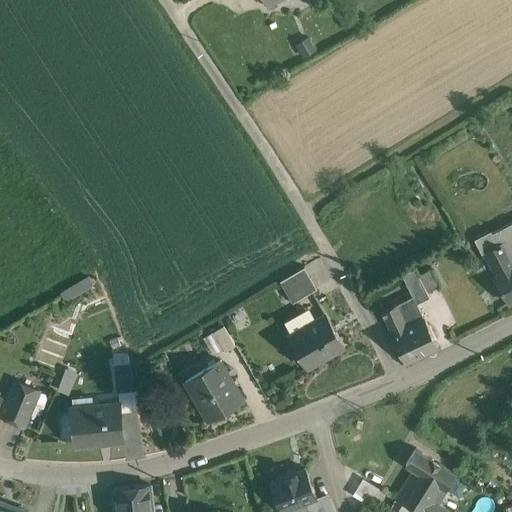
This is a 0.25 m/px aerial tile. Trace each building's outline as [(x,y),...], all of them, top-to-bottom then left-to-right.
[(511,222),(492,233),(498,245),(505,241),(511,254),(511,222)] [(491,231),(476,239),(483,253),(484,252),(498,245),(492,233),(491,231)] [(498,245),(484,252),(495,274),(511,264),(511,254),(505,241),(498,245)] [(511,264),(495,274),(511,303),(511,302),(511,264)] [(419,266),(406,271),(415,294),(443,283),(436,265),(421,271),(419,266)] [(305,266),(281,280),(294,302),(318,288),(305,266)] [(398,305),(383,312),(393,333),(411,325),(407,316),(413,313),(407,300),(398,305)] [(327,313),(289,335),(308,367),(345,346),(327,313)] [(439,347),(425,318),(411,325),(393,333),(393,334),(406,362),(439,347)] [(224,325),(214,331),(226,351),(236,345),(224,325)] [(221,360),(186,380),(208,419),(244,399),(221,360)] [(130,363),(115,365),(117,392),(133,391),(130,363)] [(40,391),(16,380),(1,415),(25,425),(40,391)] [(120,403),(72,408),(76,445),(124,440),(120,403)] [(456,473),(416,448),(406,465),(414,470),(397,498),(419,511),(433,511),(438,504),(456,473)] [(305,468),(271,481),(283,511),(317,497),(305,468)] [(154,511),(151,485),(114,489),(116,511),(154,511)] [(336,511),(331,498),(318,503),(321,511),(336,511)] [(0,502),(0,511),(29,511),(8,505),(0,502)]
